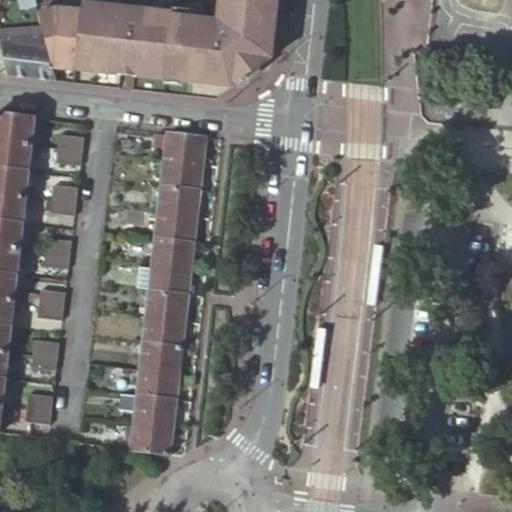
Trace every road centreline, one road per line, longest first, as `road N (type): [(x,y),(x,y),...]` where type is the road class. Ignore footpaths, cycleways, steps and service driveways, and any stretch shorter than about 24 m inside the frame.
road 1 (unclassified): [(361,511),(408,141),(392,0)]
road 2 (unclassified): [(225,481),(268,407),(300,118)]
road 3 (unclassified): [(300,118),(0,85)]
